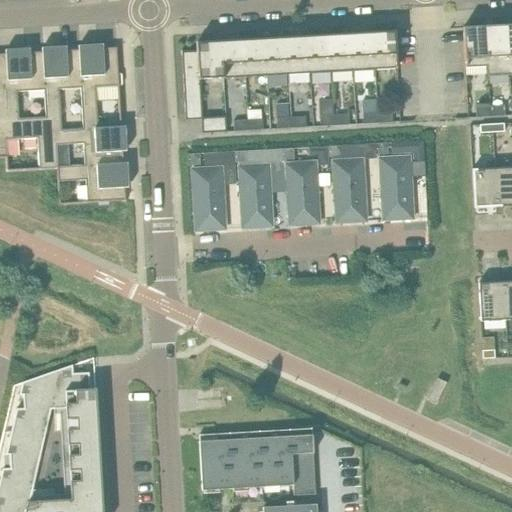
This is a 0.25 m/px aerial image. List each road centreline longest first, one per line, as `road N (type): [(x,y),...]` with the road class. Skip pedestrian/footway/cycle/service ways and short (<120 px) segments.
road 1 (unclassified): [(511,468),(164,305)]
road 2 (residential): [(162,250),(425,235)]
road 3 (residential): [(162,250),(148,10)]
road 4 (residential): [(173,511),(164,305)]
road 5 (residential): [(148,10),(330,0)]
road 6 (residential): [(0,19),(148,10)]
